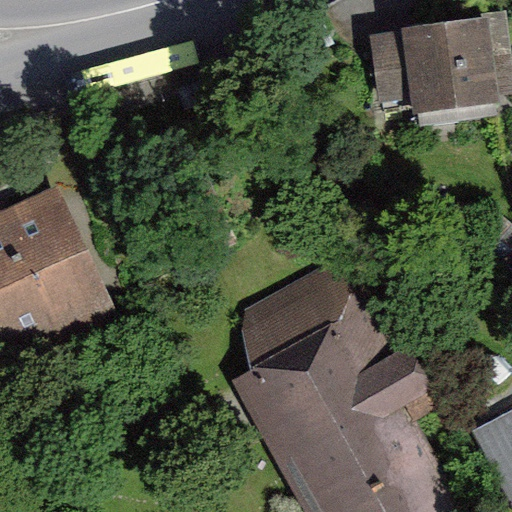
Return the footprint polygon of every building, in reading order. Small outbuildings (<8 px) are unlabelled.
[(495,23),(353,45),(367,134),(509,112),(495,23)] [(54,188),(0,211),(0,369),(112,320),(54,188)] [(491,274),(511,290),(511,251),(510,250),(491,274)] [(235,381),(309,511),(465,511),(412,416),(438,405),(355,256),(234,314),(258,371),(235,381)] [(511,407),(468,429),(506,506),(511,502),(511,407)]
